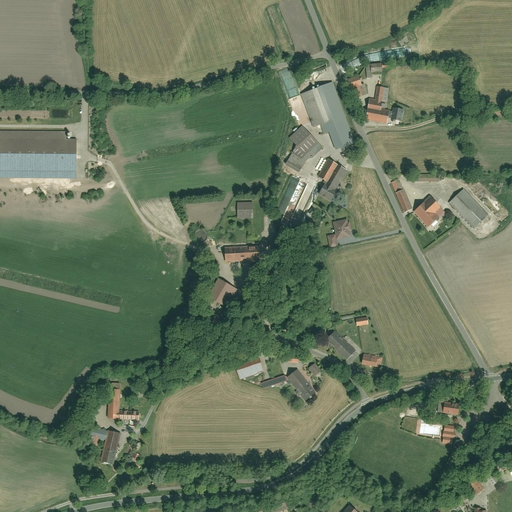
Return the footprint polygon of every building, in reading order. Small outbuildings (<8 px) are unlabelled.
[(396,40),(402,47),(409,41),(403,34),(396,40)] [(373,64),(373,65),(366,66),(366,78),(374,78),(374,72),(384,72),(383,64),(373,64)] [(356,98),(365,95),(359,77),(348,80),(350,88),(353,88),(356,98)] [(331,83),(301,94),(313,125),(320,123),(324,133),(329,132),(335,149),(354,142),(331,83)] [(375,101),(370,100),(367,122),(388,125),(390,112),(383,111),(384,103),(387,104),(389,88),(377,87),(375,101)] [(395,109),(392,121),(402,123),(405,111),(395,109)] [(288,161),(301,170),(307,159),(312,159),(323,148),(302,127),(289,139),(296,146),(288,161)] [(0,131),(0,178),(78,178),(78,141),(67,141),(67,132),(0,131)] [(348,170),(328,160),(318,178),(326,182),(319,196),(332,203),(340,187),(340,186),(348,170)] [(402,180),(392,184),(404,212),(414,208),(402,180)] [(465,189),(450,203),(475,229),(490,215),(465,189)] [(431,197),(415,213),(428,227),(444,211),(431,197)] [(238,204),(238,218),(254,218),(254,204),(238,204)] [(333,222),(337,239),(350,236),(349,232),(354,231),(351,219),(333,222)] [(226,243),(227,262),(265,260),(264,241),(226,243)] [(218,303),(231,310),(240,292),(213,278),(208,287),(222,294),(218,303)] [(358,318),(358,327),(370,326),(369,318),(358,318)] [(338,332),(328,343),(348,361),(358,350),(338,332)] [(365,354),(362,364),(377,367),(379,358),(365,354)] [(290,355),(289,363),(299,364),(300,356),(290,355)] [(235,367),(240,380),(265,372),(260,358),(235,367)] [(264,388),(288,381),(306,403),(319,393),(299,369),(290,376),(290,374),(263,382),(264,388)] [(137,389),(140,397),(149,393),(146,385),(137,389)] [(108,421),(141,421),(141,410),(121,410),(121,386),(109,386),(108,421)] [(445,401),(443,414),(460,416),(462,403),(445,401)] [(445,425),(442,444),(454,446),(457,426),(445,425)] [(114,466),(121,433),(95,428),(93,437),(105,439),(100,463),(114,466)] [(491,468),(482,474),(492,487),(500,481),(491,468)] [(467,483),(476,496),(484,490),(475,477),(467,483)]
